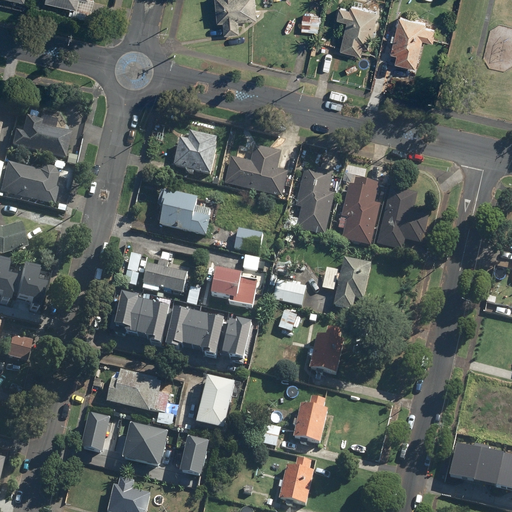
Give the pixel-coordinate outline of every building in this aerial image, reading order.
[(72,10),(74,0),(79,0),(84,1),(84,0),(41,0),(41,3),(72,10)] [(213,0),(215,23),(222,23),(223,35),(237,34),(236,21),(255,20),(252,0),(213,0)] [(341,15),(352,18),(345,46),(366,51),(368,43),(374,44),(383,8),(356,1),(355,5),(344,3),(341,15)] [(317,36),(321,15),(304,11),(300,32),(317,36)] [(414,69),(421,39),(432,42),(435,30),(425,27),(426,24),(398,17),(389,54),(395,55),(393,64),(414,69)] [(18,130),(14,146),(67,159),(73,132),(43,125),(44,120),(28,116),(24,132),(18,130)] [(224,138),(193,131),(191,141),(183,139),(176,168),(215,177),(224,138)] [(233,156),(227,185),(285,198),(291,172),(280,169),(284,153),(257,146),(253,161),(233,156)] [(41,170),(9,162),(2,192),(55,205),(60,187),(58,187),(61,175),(57,166),(48,165),(41,170)] [(336,177),(307,170),(299,208),(303,209),(299,229),(329,236),(339,194),(332,192),(336,177)] [(379,205),(384,185),(358,178),(356,186),(353,185),(344,218),(350,219),(345,241),(373,248),(384,206),(379,205)] [(394,186),(379,244),(407,251),(409,242),(424,245),(431,216),(416,212),(421,193),(394,186)] [(165,226),(212,235),(217,210),(201,207),(202,199),(166,191),(163,209),(168,210),(165,226)] [(0,253),(5,255),(31,247),(23,221),(2,228),(0,227),(0,253)] [(266,235),(241,229),(236,251),(262,256),(266,235)] [(160,249),(138,243),(135,252),(158,257),(160,249)] [(140,274),(143,257),(132,255),(128,271),(140,274)] [(263,258),(246,257),(245,271),(262,273),(263,258)] [(368,302),(376,265),(348,259),(345,273),(341,293),(338,308),(357,312),(360,300),(368,302)] [(151,266),(147,289),(163,292),(163,289),(187,294),(191,274),(172,270),(173,262),(161,260),(160,268),(151,266)] [(293,266),(277,260),(273,271),(290,277),(293,266)] [(0,301),(6,303),(14,275),(5,273),(7,263),(0,261),(0,301)] [(23,264),(13,299),(29,303),(28,310),(39,313),(45,287),(34,284),(38,268),(23,264)] [(247,275),(222,269),(216,295),(232,298),(230,305),(257,311),(263,284),(246,281),(247,275)] [(324,289),(337,292),(341,272),(328,269),(324,289)] [(314,290),(279,281),(274,300),(309,310),(314,290)] [(124,295),(115,334),(246,363),(255,324),(238,320),(237,323),(140,302),(141,299),(124,295)] [(342,376),(350,341),(346,340),(348,331),(331,327),(329,335),(322,334),(313,368),(342,376)] [(35,341),(13,335),(7,358),(30,364),(35,341)] [(115,383),(111,403),(161,413),(168,415),(172,395),(163,393),(166,380),(124,371),(121,384),(115,383)] [(230,432),(242,384),(213,377),(201,426),(230,432)] [(313,398),(312,405),(305,404),(298,436),(326,442),(334,410),(329,409),(331,402),(313,398)] [(91,415),(83,449),(105,454),(113,420),(91,415)] [(133,424),(125,458),(162,467),(170,433),(133,424)] [(284,429),(262,425),(258,442),(281,447),(284,429)] [(190,437),(182,472),(203,477),(211,442),(190,437)] [(511,457),(459,444),(451,477),(511,492),(511,457)] [(298,468),(289,466),(281,500),(311,507),(319,473),(314,472),(317,463),(300,459),(298,468)] [(124,488),(119,487),(113,511),(151,511),(155,494),(136,490),(138,482),(125,480),(124,488)]
